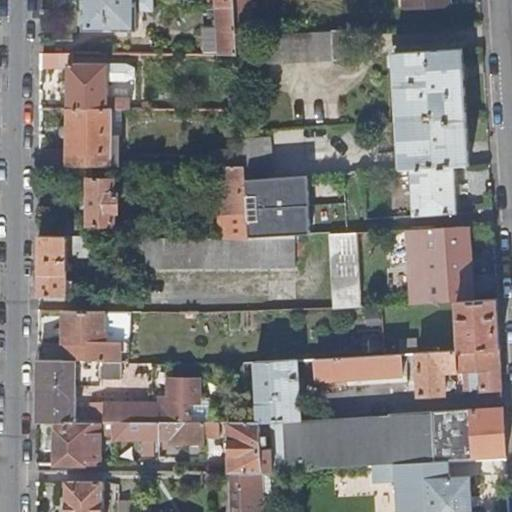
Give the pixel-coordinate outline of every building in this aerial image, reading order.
[(83,0),(83,31),(136,31),(136,12),(152,12),(152,0),(83,0)] [(216,0),(220,56),(238,56),(237,37),(234,0),(216,0)] [(234,0),(237,37),(266,35),(267,35),(266,24),(252,25),(250,0),(234,0)] [(448,6),(447,0),(404,0),(405,9),(448,6)] [(352,60),(351,30),(331,31),(333,60),(352,60)] [(267,63),(333,60),(331,31),(267,35),(266,35),(267,63)] [(395,53),(399,123),(466,118),(462,49),(395,53)] [(68,69),(68,109),(119,110),(130,110),(130,99),(116,99),(116,100),(108,100),(108,83),(108,65),(73,65),(73,55),(41,55),(41,69),(68,69)] [(126,65),(108,65),(108,83),(125,82),(134,79),(134,69),(126,65)] [(67,152),(40,152),(40,166),(112,167),(112,156),(116,156),(116,140),(113,140),(113,117),(119,117),(119,110),(68,109),(67,152)] [(411,169),(454,166),(469,165),(466,118),(399,123),(401,170),(411,169)] [(271,137),(243,138),(245,168),(246,180),(264,179),(273,178),(271,137)] [(457,214),(454,166),(411,169),(414,216),(457,214)] [(220,216),(248,215),(246,180),(245,168),(217,168),(220,216)] [(307,176),(273,178),(264,179),(268,238),(303,236),(310,236),(307,176)] [(114,179),(90,179),(89,225),(114,225),(114,212),(118,212),(119,192),(113,192),(114,179)] [(246,180),(248,215),(249,239),(268,238),(264,179),(246,180)] [(40,220),(40,237),(74,237),(74,220),(40,220)] [(413,281),(415,305),(459,302),(470,302),(468,271),(463,271),(462,257),(467,256),(465,227),(436,229),(436,228),(407,229),(410,281),(413,281)] [(475,301),(471,227),(465,227),(467,256),(462,257),(463,271),(468,271),(470,302),(475,301)] [(326,235),(330,309),(362,307),(357,233),(326,235)] [(303,244),(303,236),(268,238),(249,239),(138,238),(138,268),(295,268),(295,244),(303,244)] [(89,257),(90,237),(74,237),(40,237),(39,296),(67,296),(67,288),(74,288),(74,281),(68,281),(68,257),(89,257)] [(500,349),(497,300),(475,301),(470,302),(459,302),(461,340),(455,341),(456,346),(462,345),(462,352),(500,349)] [(68,362),(123,363),(130,363),(130,342),(107,341),(107,328),(104,328),(104,312),(64,312),(64,344),(69,344),(68,362)] [(130,342),(131,312),(104,312),(104,328),(107,328),(107,341),(130,342)] [(502,389),(500,349),(462,352),(418,354),(421,397),(447,395),(446,383),(452,382),(451,371),(470,370),(471,391),(502,389)] [(403,372),(402,355),(385,356),(316,360),(317,386),(410,381),(409,372),(403,372)] [(259,423),(261,423),(269,422),(301,421),(297,361),(255,364),(259,423)] [(38,390),(38,421),(55,422),(77,422),(77,386),(103,386),(103,379),(123,379),(123,363),(68,362),(39,362),(38,390)] [(93,402),(92,422),(116,422),(191,423),(191,404),(200,404),(200,380),(170,379),(170,398),(170,403),(160,403),(93,402)] [(229,408),(229,423),(239,423),(239,408),(229,408)] [(372,467),(448,463),(506,459),(503,410),(301,421),(269,422),(272,472),(372,467)] [(116,422),(92,422),(77,422),(55,422),(55,465),(100,465),(101,436),(116,436),(116,422)] [(191,423),(116,422),(116,436),(116,441),(171,440),(171,445),(203,445),(203,435),(216,435),(216,423),(191,423)] [(263,473),(261,423),(259,423),(239,423),(229,423),(229,473),(233,473),(238,473),(262,473),(263,473)] [(450,479),(448,463),(372,467),(374,485),(395,483),(397,511),(472,511),(470,478),(450,479)] [(264,511),(262,473),(238,473),(238,487),(233,488),(232,488),(232,501),(233,501),(238,505),(238,511),(264,511)] [(103,511),(104,482),(66,482),(66,484),(66,511),(103,511)]
